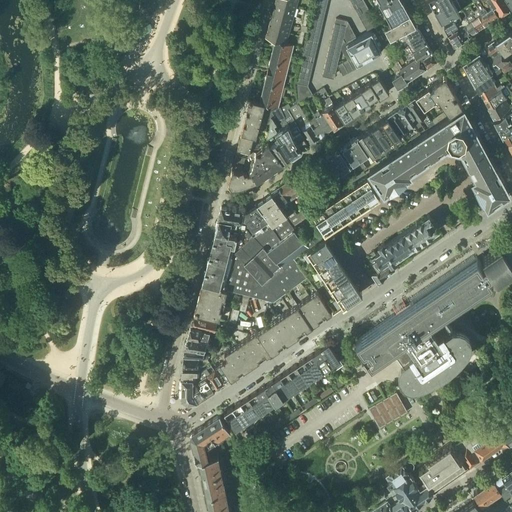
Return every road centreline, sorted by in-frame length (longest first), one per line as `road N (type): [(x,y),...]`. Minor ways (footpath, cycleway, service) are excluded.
road 1 (residential): [(450,59),(262,187),(238,197),(214,194)]
road 2 (residential): [(171,422),(375,293)]
road 3 (residential): [(214,194),(167,377),(171,422)]
road 4 (residential): [(265,0),(214,194)]
road 5 (residential): [(171,422),(93,397),(0,353)]
road 6 (residential): [(375,293),(511,201)]
road 7 (residential): [(375,293),(349,255),(440,198)]
road 8 (residential): [(511,171),(450,59)]
